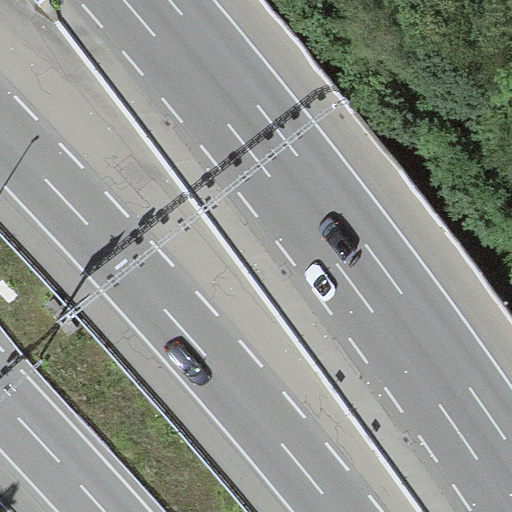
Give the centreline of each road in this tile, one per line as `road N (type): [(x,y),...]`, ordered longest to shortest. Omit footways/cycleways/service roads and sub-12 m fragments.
road 1 (motorway): [(511,478),(369,276),(147,0)]
road 2 (motorway): [(0,130),(338,511)]
road 3 (motorway): [(0,397),(106,511)]
